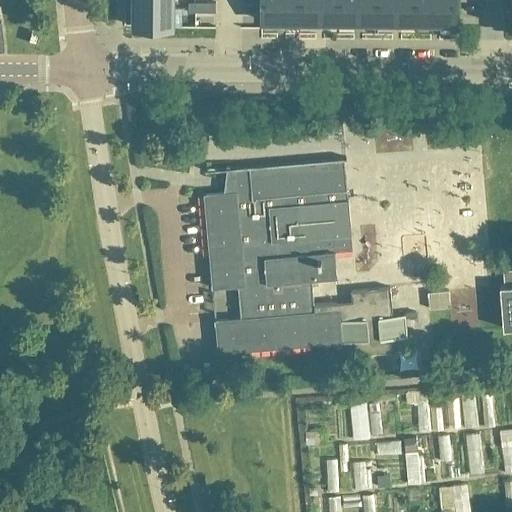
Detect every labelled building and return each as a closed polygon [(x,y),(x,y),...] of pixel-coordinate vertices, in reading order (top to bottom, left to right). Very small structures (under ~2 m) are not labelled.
[(280,21),(280,0),(260,0),(261,21),(262,21),(280,21)] [(299,0),(280,0),(280,21),(299,21),(299,0)] [(319,0),(299,0),(299,21),(319,21),(319,0)] [(338,0),(319,0),(319,21),(338,21),(338,0)] [(357,0),(338,0),(338,21),(358,22),(357,0)] [(377,0),(357,0),(358,22),(377,22),(377,0)] [(396,0),(377,0),(377,22),(396,22),(396,0)] [(396,0),(396,22),(416,22),(415,0),(396,0)] [(435,0),(415,0),(416,22),(435,22),(435,0)] [(435,0),(435,22),(455,22),(454,0),(435,0)] [(184,12),(199,12),(199,2),(184,2),(184,12)] [(212,2),(199,2),(199,12),(215,12),(215,2),(212,2)] [(171,8),(133,8),(133,27),(171,27),(171,26),(171,8)] [(336,277),(334,252),(352,250),(348,199),(347,199),(346,190),(347,190),(344,159),(346,159),(346,158),(237,167),(226,166),(224,182),(225,182),(223,192),(205,194),(203,194),(212,288),(238,286),(241,317),(215,320),(217,353),(343,342),(340,309),(314,311),(314,305),(312,279),(336,277)] [(511,268),(503,270),(504,286),(499,286),(502,327),(502,330),(507,329),(507,327),(511,327),(511,268)] [(350,302),(314,305),(314,311),(340,309),(343,342),(354,341),(355,355),(396,351),(395,337),(407,336),(405,314),(393,315),(390,287),(349,291),(350,302)] [(448,290),(427,292),(429,309),(450,307),(448,290)] [(440,433),(452,435),(458,409),(437,404),(433,421),(442,423),(440,433)] [(367,444),(366,411),(333,413),(335,445),(367,444)] [(489,431),(489,422),(471,422),(472,432),(489,431)] [(362,496),(362,470),(348,470),(349,450),(339,450),(339,465),(314,465),(314,496),(339,496),(339,495),(362,496)] [(505,473),(511,471),(511,459),(503,462),(505,473)] [(362,511),(373,511),(373,499),(362,499),(362,511)] [(315,501),(315,511),(332,511),(333,501),(315,501)]
